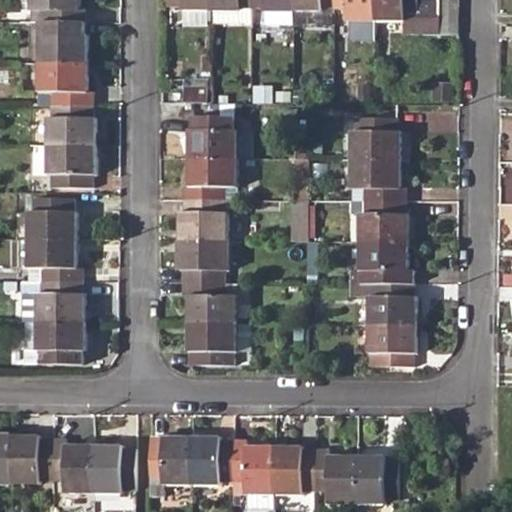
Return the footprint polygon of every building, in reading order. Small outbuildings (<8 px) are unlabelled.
[(45,23),(86,23),(86,11),(82,11),(81,0),(32,0),(33,11),(45,11),(45,23)] [(183,12),(211,12),(211,0),(170,0),(171,8),(183,8),(183,12)] [(211,0),(211,12),(239,13),(240,9),(252,9),(252,0),(211,0)] [(265,13),(294,13),(294,0),(252,0),(252,9),(265,9),(265,13)] [(294,0),(294,13),(322,14),(322,10),(336,10),(336,0),(294,0)] [(348,22),(378,23),(378,0),(336,0),(336,10),(348,10),(348,22)] [(378,0),(378,23),(405,24),(406,20),(418,21),(418,19),(418,0),(378,0)] [(418,0),(418,19),(427,19),(440,20),(440,0),(418,0)] [(211,12),(183,12),(183,25),(211,26),(211,12)] [(211,26),(239,27),(239,13),(211,12),(211,26)] [(41,66),(91,66),(91,37),(86,37),(86,23),(45,23),(45,36),(41,36),(41,66)] [(53,93),(53,106),(96,106),(96,94),(91,93),(91,66),(41,66),(41,93),(53,93)] [(51,119),(50,147),(99,148),(99,120),(96,120),(96,106),(53,106),(54,119),(51,119)] [(191,161),(239,161),(240,132),(235,133),(236,120),(195,120),(194,132),(190,132),(191,161)] [(353,162),(402,163),(402,134),(399,135),(398,122),(358,121),(357,134),(353,134),(353,162)] [(35,147),(35,177),(49,176),(50,147),(35,147)] [(53,177),(53,189),(95,190),(95,177),(99,177),(99,148),(50,147),(49,176),(53,177)] [(185,200),(226,201),(238,201),(238,189),(239,161),(191,161),(190,188),(185,188),(185,200)] [(295,162),(294,202),(308,201),(308,161),(295,162)] [(353,202),(407,203),(407,191),(402,190),(402,163),(353,162),(353,202)] [(31,239),(79,240),(80,215),(76,215),(76,201),(34,200),(34,213),(31,214),(31,239)] [(230,242),(230,215),(238,215),(238,201),(226,201),(185,200),(185,214),(182,214),(181,242),(230,242)] [(361,244),(411,244),(410,216),(408,216),(407,203),(353,202),(353,215),(362,215),(361,244)] [(31,239),(30,283),(42,283),(84,284),(84,270),(79,270),(79,240),(31,239)] [(184,284),(227,285),(242,285),(242,271),(230,271),(230,242),(181,242),(180,270),(185,270),(184,284)] [(374,287),(416,287),(416,273),(411,272),(411,244),(361,244),(362,273),(351,272),(352,286),(374,287)] [(40,295),(40,324),(88,325),(88,296),(84,297),(84,284),(42,283),(43,296),(40,295)] [(190,325),(238,326),(238,298),(227,297),(227,285),(184,284),(184,297),(190,298),(190,325)] [(416,287),(374,287),(374,299),(371,299),(370,328),(419,329),(420,299),(416,299),(416,287)] [(242,322),(241,349),(254,350),(254,322),(242,322)] [(28,324),(27,352),(40,352),(40,324),(28,324)] [(88,325),(40,324),(40,352),(27,352),(27,366),(85,365),(85,352),(88,352),(88,325)] [(194,366),(236,367),(236,354),(238,354),(238,326),(190,325),(190,353),(194,354),(194,366)] [(357,327),(356,355),(371,356),(370,328),(357,327)] [(373,368),(416,370),(416,356),(419,356),(419,329),(370,328),(371,356),(374,356),(373,368)] [(0,485),(13,485),(13,437),(0,436),(0,485)] [(13,485),(42,486),(42,483),(53,483),(53,440),(42,440),(42,437),(13,437),(13,485)] [(152,440),(151,497),(165,497),(165,486),(192,487),(193,438),(166,438),(165,441),(152,440)] [(192,487),(221,487),(221,484),(235,484),(236,441),(222,441),(221,438),(193,438),(192,487)] [(67,494),(96,494),(96,447),(67,447),(67,439),(53,440),(53,483),(67,483),(67,494)] [(247,496),(276,497),(277,448),(248,448),(248,441),(236,441),(235,484),(247,484),(247,496)] [(96,494),(124,496),(124,492),(136,492),(137,450),(124,450),(125,447),(96,447),(96,494)] [(276,497),(304,497),(304,494),(318,494),(319,451),(305,451),(305,448),(277,448),(276,497)] [(330,494),(330,506),(359,506),(359,457),(330,456),(330,451),(319,451),(318,494),(330,494)] [(359,457),(359,506),(388,507),(389,503),(399,503),(400,461),(387,460),(387,457),(359,457)]
